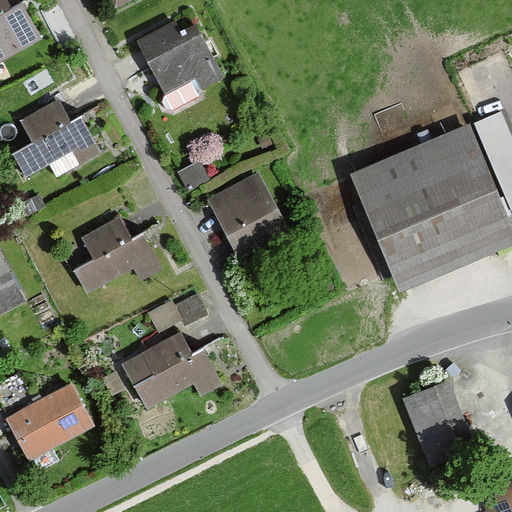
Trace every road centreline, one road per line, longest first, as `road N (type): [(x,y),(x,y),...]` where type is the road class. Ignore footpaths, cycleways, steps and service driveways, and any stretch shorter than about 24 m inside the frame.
road 1 (residential): [(71,0),(276,411)]
road 2 (unclassified): [(511,315),(276,411)]
road 3 (unclassified): [(276,411),(69,511)]
road 4 (track): [(400,511),(360,457),(338,382)]
